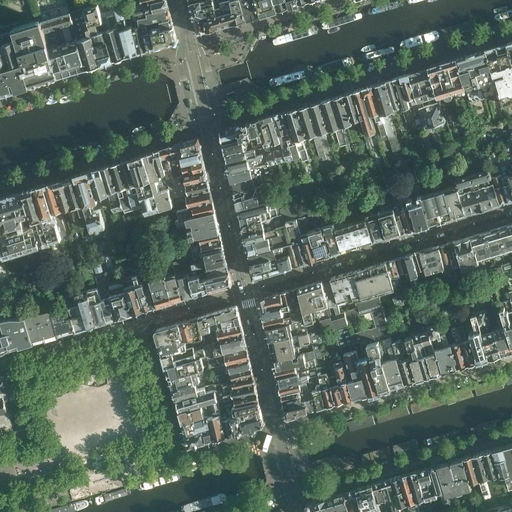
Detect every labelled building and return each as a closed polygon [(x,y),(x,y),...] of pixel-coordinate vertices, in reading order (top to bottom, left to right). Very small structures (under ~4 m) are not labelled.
[(4,0),(0,0),(0,93),(2,92),(16,88),(39,81),(58,75),(48,40),(46,33),(42,21),(13,30),(4,0)] [(169,6),(167,0),(154,0),(143,3),(132,6),(134,14),(146,11),(169,6)] [(214,4),(213,0),(198,0),(191,2),(192,9),(214,4)] [(233,10),(230,0),(222,0),(223,2),(214,4),(192,9),(194,18),(204,16),(216,14),(217,15),(233,10)] [(232,23),(247,18),(241,0),(230,0),(233,10),(217,15),(216,14),(204,16),(207,31),(207,30),(207,31),(217,28),(217,27),(232,23)] [(278,9),(274,0),(241,0),(247,18),(261,14),(278,9)] [(290,5),(287,0),(274,0),(278,9),(290,5)] [(369,12),(370,12),(372,13),(373,14),(374,14),(375,14),(377,14),(378,14),(403,6),(404,5),(405,4),(405,2),(405,1),(404,0),(393,0),(376,6),(374,6),(373,7),(372,7),(371,8),(371,9),(370,10),(369,11),(369,12)] [(114,59),(104,31),(106,30),(106,29),(99,31),(96,21),(103,19),(98,3),(70,11),(74,24),(87,67),(101,62),(114,59)] [(74,24),(70,11),(68,5),(59,8),(61,15),(51,18),(48,11),(40,13),(42,21),(46,33),(59,28),(74,24)] [(138,51),(132,25),(127,26),(121,5),(115,7),(115,6),(114,7),(115,13),(127,55),(138,51)] [(171,16),(169,6),(146,11),(146,16),(140,17),(141,22),(150,20),(160,18),(171,16)] [(497,21),(498,21),(511,16),(511,8),(496,13),(495,14),(495,15),(494,15),(494,16),(494,17),(494,18),(495,19),(496,20),(496,21),(497,21)] [(327,29),(363,18),(364,17),(364,16),(364,15),(364,14),(363,13),(362,13),(362,12),(361,12),(325,22),(324,23),(323,24),(323,25),(322,26),(323,27),(323,28),(324,29),(325,29),(326,29),(327,29)] [(127,55),(115,13),(107,16),(110,28),(106,29),(106,30),(104,31),(114,59),(127,55)] [(173,25),(171,16),(160,18),(163,28),(173,25)] [(198,33),(207,31),(204,16),(194,18),(198,33)] [(177,38),(173,25),(163,28),(160,18),(150,20),(157,46),(162,44),(175,40),(177,38)] [(442,29),(445,39),(478,30),(475,19),(442,29)] [(157,46),(150,20),(141,22),(147,48),(157,46)] [(147,48),(141,22),(132,25),(138,51),(147,48)] [(87,67),(74,24),(59,28),(64,43),(67,53),(73,71),(87,67)] [(273,39),(273,40),(273,41),(273,43),(274,44),(275,45),(276,45),(277,46),(279,45),(312,35),(314,35),(315,34),(316,33),(318,32),(319,31),(319,30),(320,29),(321,28),(318,27),(317,27),(316,26),(314,26),(313,26),(311,26),(309,27),(276,37),(275,38),(274,39),(273,39)] [(401,45),(402,46),(404,46),(405,47),(406,47),(407,47),(408,47),(410,46),(435,39),(436,39),(437,38),(437,37),(438,36),(437,35),(437,34),(436,32),(435,32),(434,32),(433,32),(408,39),(406,40),(405,40),(404,41),(403,42),(402,43),(401,45)] [(58,75),(73,71),(67,53),(62,54),(56,37),(48,40),(58,75)] [(222,42),(213,43),(215,54),(223,53),(222,42)] [(511,100),(511,58),(507,43),(486,50),(497,88),(503,103),(511,100)] [(359,60),(360,60),(361,61),(362,61),(363,61),(364,61),(366,62),(367,61),(368,61),(394,53),(396,52),(397,52),(397,51),(397,49),(397,48),(396,47),(395,46),(395,45),(393,45),(392,45),(366,53),(365,53),(364,54),(362,55),(361,56),(361,57),(359,59),(359,60)] [(497,88),(486,50),(485,50),(477,53),(477,52),(466,55),(466,56),(458,58),(457,58),(465,85),(470,102),(485,98),(483,92),(497,88)] [(465,85),(457,58),(429,67),(437,94),(445,92),(446,96),(449,97),(450,96),(452,94),(451,90),(465,85)] [(347,60),(344,60),(317,68),(319,75),(346,67),(349,66),(351,65),(352,64),(352,63),(353,63),(353,62),(353,61),(352,60),(350,60),(349,59),(347,60)] [(445,120),(437,94),(429,67),(428,67),(428,68),(425,68),(424,68),(424,69),(419,70),(414,72),(413,72),(410,73),(409,73),(425,126),(445,120)] [(268,82),(269,82),(270,83),(271,84),(272,84),(274,84),(275,84),(276,84),(278,84),(308,77),(309,77),(310,76),(311,75),(311,73),(311,72),(310,71),(309,69),(307,69),(306,69),(276,76),(275,76),(273,77),(272,77),(271,78),(270,79),(268,81),(268,82)] [(425,126),(409,73),(400,76),(407,98),(411,97),(412,102),(415,112),(411,113),(412,115),(416,130),(425,127),(425,126)] [(412,115),(411,113),(407,98),(400,76),(393,78),(401,105),(402,108),(405,107),(408,117),(412,115)] [(322,84),(321,79),(320,77),(313,79),(315,86),(322,84)] [(401,105),(393,78),(386,80),(394,107),(401,105)] [(391,109),(394,108),(394,107),(386,80),(372,84),(387,134),(388,138),(394,136),(388,114),(392,113),(391,109)] [(387,134),(372,84),(363,87),(371,114),(375,113),(377,118),(376,118),(381,135),(387,134)] [(371,114),(363,87),(353,90),(362,122),(371,149),(373,148),(368,133),(371,132),(371,130),(376,129),(371,114)] [(362,122),(353,90),(344,93),(351,120),(356,118),(361,135),(364,134),(369,149),(371,149),(362,122)] [(238,97),(242,96),(241,92),(237,93),(236,92),(227,94),(230,102),(238,99),(238,97)] [(346,123),(352,121),(351,120),(344,93),(332,97),(348,151),(349,152),(351,151),(348,142),(352,141),(346,123)] [(348,151),(332,97),(321,100),(330,129),(334,127),(342,153),(348,151)] [(330,129),(321,100),(310,104),(324,152),(329,150),(323,130),(330,129)] [(324,152),(310,104),(298,107),(307,135),(313,133),(315,139),(314,140),(318,154),(324,152)] [(300,137),(307,135),(298,107),(287,110),(302,160),(303,164),(309,162),(303,140),(301,141),(300,137)] [(302,160),(287,110),(280,113),(286,132),(290,130),(292,137),(288,138),(294,157),(298,156),(299,160),(302,160)] [(294,157),(288,138),(286,132),(280,113),(273,115),(286,159),(294,157)] [(286,159),(273,115),(265,117),(278,161),(286,159)] [(278,161),(265,117),(257,120),(263,139),(264,143),(266,152),(269,162),(270,164),(278,161)] [(263,139),(257,120),(248,122),(251,136),(254,145),(259,144),(258,140),(263,139)] [(251,136),(248,122),(238,125),(241,138),(251,136)] [(241,138),(238,125),(226,129),(223,130),(223,131),(221,133),(223,143),(241,138)] [(251,136),(241,138),(223,143),(225,152),(254,145),(251,136)] [(201,148),(199,137),(197,138),(182,142),(185,152),(201,148)] [(185,152),(182,142),(171,146),(173,155),(185,152)] [(227,161),(266,152),(264,143),(259,144),(254,145),(225,152),(227,161)] [(173,155),(171,146),(160,149),(162,157),(173,155)] [(204,159),(201,148),(185,152),(173,155),(162,157),(164,168),(173,166),(204,159)] [(164,168),(162,157),(160,149),(154,151),(160,174),(165,173),(164,168)] [(172,204),(168,185),(158,188),(155,179),(160,177),(160,174),(154,151),(144,154),(159,208),(172,204)] [(269,162),(266,152),(227,161),(230,171),(269,162)] [(159,208),(144,154),(130,158),(137,182),(139,189),(143,202),(146,212),(156,209),(158,213),(161,212),(159,208)] [(137,182),(130,158),(120,161),(133,205),(143,202),(139,189),(133,190),(131,184),(137,182)] [(206,169),(204,159),(173,166),(174,170),(183,169),(184,174),(206,169)] [(133,205),(120,161),(111,164),(123,207),(133,205)] [(232,182),(260,175),(272,172),(270,164),(269,162),(230,171),(232,181),(232,182)] [(500,203),(491,173),(487,162),(460,170),(462,175),(454,177),(457,184),(466,213),(467,213),(480,209),(488,207),(500,203)] [(123,207),(111,164),(101,167),(109,192),(114,210),(123,207)] [(430,173),(427,165),(413,169),(415,177),(430,173)] [(109,192),(101,167),(89,171),(96,196),(109,192)] [(319,175),(316,167),(305,170),(307,178),(319,175)] [(215,210),(210,188),(208,178),(206,168),(206,169),(184,174),(166,178),(168,185),(172,204),(173,209),(177,209),(179,218),(215,210)] [(508,201),(502,184),(504,183),(500,170),(491,173),(500,203),(501,203),(508,201)] [(98,233),(101,232),(101,231),(103,226),(105,226),(96,196),(89,171),(75,175),(86,212),(92,230),(93,229),(98,232),(98,233)] [(86,212),(75,175),(65,178),(74,206),(78,205),(81,213),(86,212)] [(262,184),(260,175),(232,182),(233,182),(235,192),(262,184)] [(511,199),(511,185),(509,177),(505,178),(507,183),(504,183),(502,184),(508,201),(511,199)] [(74,206),(65,178),(55,181),(63,209),(68,207),(73,225),(79,223),(74,206)] [(419,188),(417,180),(402,184),(405,193),(419,188)] [(63,209),(55,181),(45,184),(53,214),(56,224),(57,227),(63,225),(62,222),(64,221),(62,215),(61,215),(59,214),(58,210),(63,209)] [(454,217),(445,188),(444,188),(442,181),(432,184),(434,191),(433,191),(442,220),(454,217)] [(265,192),(264,187),(269,185),(268,182),(262,184),(235,192),(237,200),(237,201),(265,192)] [(53,214),(45,184),(33,188),(51,243),(60,240),(57,227),(56,224),(52,225),(51,221),(49,221),(48,216),(53,214)] [(405,193),(402,184),(393,187),(396,196),(405,193)] [(466,213),(457,184),(445,188),(454,217),(466,213)] [(396,196),(393,187),(383,190),(386,198),(390,197),(396,196)] [(51,243),(33,188),(23,191),(30,214),(32,220),(39,218),(38,219),(38,221),(38,223),(39,228),(35,230),(37,236),(39,246),(51,243)] [(274,199),(278,198),(276,190),(265,192),(237,201),(239,208),(274,199)] [(386,198),(383,190),(374,193),(376,201),(386,198)] [(39,246),(37,236),(35,230),(34,226),(24,229),(20,217),(30,214),(23,191),(14,194),(13,194),(0,197),(0,242),(4,257),(39,246)] [(442,220),(433,191),(421,195),(430,224),(442,220)] [(376,201),(374,193),(362,196),(365,205),(376,202),(376,201)] [(300,202),(297,195),(289,197),(291,205),(300,202)] [(430,224),(421,195),(417,196),(418,200),(416,200),(423,226),(430,224)] [(365,205),(362,196),(350,200),(353,209),(362,206),(365,205)] [(402,233),(393,205),(390,197),(386,198),(376,201),(376,202),(378,210),(387,237),(402,233)] [(423,226),(416,200),(413,201),(412,198),(407,199),(409,203),(416,229),(423,226)] [(241,217),(276,208),(280,207),(278,201),(274,202),(274,199),(239,208),(241,217)] [(343,212),(340,203),(328,206),(331,215),(343,212)] [(416,229),(409,203),(401,206),(403,211),(409,231),(416,229)] [(331,215),(328,206),(328,204),(316,208),(320,218),(331,254),(342,251),(336,229),(331,215)] [(409,231),(403,211),(400,212),(397,204),(393,205),(402,233),(409,231)] [(242,225),(278,215),(276,208),(241,217),(240,217),(242,225)] [(215,210),(179,218),(176,219),(180,239),(192,236),(220,230),(215,210)] [(378,210),(365,215),(367,220),(373,241),(387,237),(378,210)] [(301,235),(298,226),(306,224),(306,223),(303,213),(285,219),(286,224),(272,228),(271,225),(264,227),(244,233),(246,241),(249,253),(288,243),(288,244),(295,242),(295,241),(303,240),(301,235)] [(265,224),(276,221),(275,219),(282,217),(281,214),(278,215),(242,225),(244,233),(264,227),(263,224),(265,224)] [(331,254),(320,218),(306,223),(306,224),(309,232),(317,258),(331,254)] [(373,241),(367,220),(352,224),(359,246),(373,241)] [(511,223),(499,227),(506,250),(511,248),(511,223)] [(359,246),(352,224),(336,229),(342,251),(359,246)] [(506,250),(499,227),(471,235),(478,258),(506,250)] [(222,239),(220,230),(192,236),(194,243),(190,243),(191,246),(194,245),(200,244),(222,239)] [(317,258),(309,232),(301,235),(303,240),(303,239),(304,243),(309,260),(317,258)] [(478,258),(471,235),(455,241),(462,265),(465,276),(466,275),(467,277),(482,272),(478,258)] [(224,246),(222,239),(200,244),(201,251),(224,246)] [(462,265),(455,241),(447,243),(454,267),(462,265)] [(301,263),(296,246),(295,242),(288,244),(290,251),(290,253),(293,265),(301,263)] [(279,254),(279,251),(281,250),(282,253),(290,251),(288,244),(288,243),(249,253),(251,262),(269,257),(279,254)] [(309,260),(304,243),(296,246),(301,263),(309,260)] [(458,279),(454,267),(447,243),(439,245),(446,268),(450,282),(437,285),(443,308),(461,303),(454,280),(458,279)] [(196,252),(194,245),(191,246),(182,248),(183,255),(196,252)] [(446,268),(439,245),(420,251),(413,253),(419,275),(426,273),(426,274),(432,272),(432,270),(439,268),(440,270),(446,268)] [(201,251),(196,252),(183,255),(184,260),(176,262),(176,264),(173,265),(176,273),(179,272),(177,268),(190,264),(191,268),(205,265),(205,267),(227,263),(224,246),(201,251)] [(293,265),(290,253),(277,257),(279,263),(281,269),(293,265)] [(419,275),(413,253),(405,255),(416,292),(419,291),(415,276),(419,275)] [(416,292),(405,255),(395,258),(401,277),(405,276),(410,293),(416,292)] [(267,267),(279,263),(277,257),(269,259),(269,257),(251,262),(253,270),(267,267)] [(401,277),(395,258),(387,261),(394,286),(395,288),(399,286),(398,281),(401,280),(401,277)] [(150,265),(148,259),(139,262),(140,268),(147,266),(150,265)] [(394,286),(387,261),(371,265),(378,290),(394,286)] [(140,268),(139,262),(131,264),(132,268),(133,270),(140,268)] [(165,273),(163,268),(161,262),(150,265),(147,266),(149,274),(153,286),(154,287),(159,305),(173,300),(166,278),(165,273)] [(511,262),(502,265),(503,266),(504,272),(511,299),(511,262)] [(227,263),(205,267),(198,269),(199,274),(200,278),(207,276),(229,271),(227,263)] [(281,269),(279,263),(267,267),(269,273),(281,269)] [(177,276),(176,273),(173,265),(163,268),(165,273),(170,271),(171,276),(166,278),(173,300),(183,297),(177,276)] [(378,290),(371,265),(354,270),(362,295),(364,300),(380,295),(378,290)] [(504,272),(503,266),(494,269),(496,275),(504,272)] [(267,267),(253,270),(254,275),(256,276),(269,273),(267,267)] [(145,309),(133,270),(132,268),(121,271),(122,274),(134,313),(145,309)] [(152,307),(146,288),(145,283),(141,284),(138,276),(142,275),(140,268),(133,270),(145,309),(152,307)] [(210,290),(207,276),(200,278),(199,274),(195,275),(193,270),(187,272),(188,274),(193,294),(210,290)] [(362,295),(354,270),(331,277),(338,302),(346,300),(345,297),(348,296),(350,301),(355,299),(354,297),(362,295)] [(232,283),(229,271),(207,276),(210,290),(232,283)] [(134,313),(122,274),(106,278),(105,274),(95,277),(98,288),(102,299),(110,297),(112,301),(111,302),(116,318),(134,313)] [(159,305),(154,287),(153,286),(149,274),(145,275),(149,287),(146,288),(152,307),(159,305)] [(193,294),(188,274),(177,276),(183,297),(193,294)] [(338,302),(331,277),(330,277),(322,279),(322,280),(333,314),(341,312),(338,302)] [(333,314),(322,280),(298,287),(301,300),(306,318),(306,322),(314,320),(321,318),(333,314)] [(301,300),(298,287),(290,290),(293,302),(301,300)] [(108,320),(102,299),(98,288),(88,291),(98,323),(108,320)] [(293,302),(290,290),(281,292),(284,303),(284,304),(290,302),(293,302)] [(98,323),(88,291),(78,293),(81,303),(88,326),(98,323)] [(284,303),(281,292),(259,298),(261,308),(284,303)] [(389,360),(386,350),(383,340),(378,341),(376,337),(381,336),(382,339),(392,336),(380,295),(364,300),(356,302),(357,307),(344,311),(349,328),(354,343),(359,342),(363,356),(368,355),(369,357),(371,357),(381,390),(391,386),(384,361),(389,360)] [(405,304),(403,295),(395,298),(397,306),(405,304)] [(116,318),(111,302),(112,301),(110,297),(102,299),(108,320),(116,318)] [(0,317),(20,311),(17,302),(0,306),(0,317)] [(284,313),(283,309),(291,307),(290,302),(284,304),(284,303),(261,308),(264,318),(284,313)] [(88,326),(81,303),(75,305),(77,312),(73,314),(73,315),(77,329),(78,329),(88,326)] [(247,346),(238,306),(237,304),(199,316),(199,317),(203,334),(203,335),(205,341),(203,342),(206,354),(206,356),(207,356),(247,346)] [(511,324),(511,321),(511,320),(511,304),(508,306),(509,311),(507,311),(505,307),(501,308),(503,316),(511,346),(511,324)] [(59,335),(53,311),(52,306),(27,314),(27,315),(35,342),(59,335)] [(77,329),(73,315),(64,317),(61,309),(53,311),(59,335),(77,329)] [(501,354),(495,331),(490,332),(489,330),(492,329),(486,309),(476,311),(478,315),(489,358),(501,354)] [(293,321),(292,315),(285,317),(284,313),(264,318),(266,327),(293,321)] [(0,352),(35,342),(27,315),(22,316),(19,316),(15,317),(13,317),(10,318),(6,319),(2,320),(3,322),(0,323),(0,352)] [(477,361),(489,358),(478,315),(473,316),(476,329),(476,330),(476,332),(473,333),(473,335),(470,336),(471,339),(477,361)] [(511,346),(503,316),(498,317),(501,329),(495,331),(501,354),(511,350),(511,346)] [(203,334),(199,317),(180,322),(184,335),(185,336),(186,342),(187,346),(203,342),(205,341),(203,335),(203,334)] [(309,331),(306,322),(306,318),(293,321),(266,327),(269,339),(309,331)] [(327,338),(321,318),(314,320),(318,335),(321,334),(323,339),(327,338)] [(321,347),(318,335),(314,320),(306,322),(309,331),(311,341),(313,350),(300,353),(273,360),(275,368),(308,360),(315,358),(316,361),(324,358),(321,347)] [(184,335),(180,322),(158,329),(157,329),(157,330),(157,331),(156,331),(160,342),(180,336),(181,337),(185,336),(184,335)] [(468,364),(458,327),(457,323),(452,324),(457,343),(453,344),(459,366),(468,364)] [(450,369),(441,336),(438,324),(429,326),(430,331),(422,334),(433,374),(441,371),(450,369)] [(477,361),(471,339),(468,340),(464,325),(458,327),(468,364),(477,361)] [(369,393),(359,360),(356,350),(349,328),(335,332),(342,355),(344,354),(348,370),(350,371),(353,370),(354,373),(346,375),(347,377),(349,380),(354,397),(369,393)] [(300,353),(298,344),(311,341),(309,331),(269,339),(273,360),(300,353)] [(433,374),(422,334),(417,335),(415,331),(413,332),(425,376),(433,374)] [(425,376),(413,332),(410,332),(412,337),(406,338),(411,357),(417,379),(425,376)] [(417,379),(411,357),(408,358),(403,339),(399,340),(398,334),(392,336),(405,382),(417,379)] [(459,366),(453,344),(450,345),(447,335),(441,336),(450,369),(459,366)] [(187,346),(186,342),(182,343),(181,337),(180,336),(160,342),(163,353),(187,346)] [(405,382),(392,336),(382,339),(383,340),(386,350),(389,349),(392,359),(389,360),(384,361),(391,386),(405,382)] [(203,342),(187,346),(163,353),(166,365),(206,354),(203,342)] [(345,400),(335,368),(328,345),(321,347),(324,358),(326,364),(336,403),(345,400)] [(250,358),(247,346),(207,356),(208,362),(208,363),(208,366),(209,368),(229,363),(250,358)] [(207,367),(206,363),(202,364),(200,356),(166,366),(170,377),(201,368),(207,367)] [(371,357),(369,357),(359,360),(369,393),(381,390),(371,357)] [(252,367),(251,365),(250,359),(250,358),(229,363),(230,367),(223,369),(224,373),(252,367)] [(298,371),(297,368),(310,365),(308,360),(275,368),(277,376),(298,371)] [(336,403),(326,364),(317,367),(319,375),(321,383),(326,405),(336,403)] [(354,397),(349,380),(347,377),(342,378),(340,371),(345,370),(344,366),(335,368),(345,400),(354,397)] [(252,367),(224,373),(217,375),(217,377),(219,377),(219,380),(232,377),(233,380),(253,375),(252,367)] [(310,377),(319,375),(317,367),(298,371),(277,376),(277,377),(279,385),(299,380),(310,377)] [(199,381),(198,375),(203,374),(201,368),(170,377),(173,388),(199,381)] [(0,386),(16,382),(13,373),(0,376),(0,386)] [(257,391),(253,375),(233,380),(214,385),(215,388),(215,391),(224,389),(224,390),(226,389),(227,394),(222,396),(223,400),(257,391)] [(321,383),(319,375),(310,377),(312,386),(317,384),(321,383)] [(472,386),(475,395),(501,387),(498,378),(472,386)] [(206,391),(215,388),(214,385),(197,389),(196,385),(205,382),(204,380),(199,381),(173,388),(176,400),(206,392),(206,391)] [(307,387),(306,383),(300,384),(299,380),(279,385),(281,393),(303,388),(307,387)] [(9,412),(5,401),(20,396),(16,382),(0,386),(0,423),(4,435),(5,435),(13,432),(11,426),(12,426),(9,412)] [(326,405),(321,383),(317,384),(318,388),(313,390),(317,408),(326,405)] [(446,393),(449,405),(475,398),(471,386),(446,393)] [(317,408),(313,390),(309,391),(307,387),(303,388),(304,392),(305,399),(306,403),(308,411),(317,408)] [(218,401),(215,391),(215,388),(206,391),(206,392),(176,400),(179,411),(202,405),(211,403),(218,401)] [(301,396),(300,392),(304,392),(303,388),(281,393),(283,401),(301,396)] [(236,405),(259,400),(257,391),(223,400),(218,401),(220,409),(236,405)] [(411,404),(414,414),(447,404),(444,394),(411,404)] [(306,403),(305,399),(302,400),(301,396),(283,401),(284,408),(306,403)] [(239,413),(261,408),(259,400),(236,405),(236,409),(221,413),(222,417),(228,416),(230,415),(231,416),(233,415),(239,413)] [(221,413),(220,409),(218,401),(211,403),(211,405),(205,406),(207,416),(210,427),(213,438),(226,435),(222,417),(221,413)] [(308,411),(306,403),(284,408),(286,416),(289,417),(308,411)] [(205,416),(202,405),(179,411),(183,422),(205,416)] [(380,414),(382,422),(409,415),(407,406),(380,414)] [(262,415),(261,408),(239,413),(241,421),(262,415)] [(239,431),(237,422),(241,421),(239,413),(233,415),(233,418),(231,418),(235,432),(239,431)] [(263,425),(264,422),(262,415),(241,421),(237,422),(239,431),(263,424),(263,425)] [(210,427),(207,416),(205,416),(183,422),(186,434),(202,429),(210,427)] [(235,432),(231,418),(229,419),(228,416),(222,417),(226,435),(235,432)] [(376,425),(373,416),(350,423),(352,432),(376,425)] [(497,418),(494,418),(466,427),(468,433),(496,425),(499,424),(501,423),(502,422),(502,421),(503,420),(503,419),(502,419),(501,418),(500,418),(499,418),(497,418)] [(213,438),(210,427),(202,429),(206,441),(214,439),(213,438)] [(206,441),(202,429),(186,434),(189,446),(206,441)] [(424,439),(424,440),(424,442),(425,443),(426,444),(428,445),(429,444),(455,438),(456,437),(457,437),(458,436),(459,435),(460,434),(461,433),(462,432),(460,430),(459,430),(458,430),(457,430),(455,429),(454,430),(453,430),(427,437),(426,437),(425,438),(424,439)] [(418,447),(415,437),(391,444),(394,454),(418,447)] [(511,442),(503,445),(511,473),(511,442)] [(511,473),(503,445),(493,448),(502,479),(507,477),(509,486),(511,484),(511,473)] [(502,479),(493,448),(483,451),(490,475),(492,481),(502,479)] [(389,456),(387,449),(361,457),(363,464),(389,456)] [(490,475),(483,451),(473,454),(484,490),(486,497),(491,496),(487,481),(484,480),(483,477),(490,475)] [(484,490),(473,454),(463,457),(470,481),(474,480),(478,492),(484,490)] [(209,473),(210,473),(244,464),(242,456),(207,464),(206,465),(205,466),(204,467),(204,468),(204,469),(204,470),(205,471),(205,472),(206,472),(207,473),(208,473),(209,473)] [(470,481),(463,457),(462,457),(463,457),(451,460),(452,463),(450,464),(449,461),(437,464),(446,494),(447,494),(472,487),(470,481)] [(446,494),(437,464),(429,467),(436,491),(439,490),(444,505),(449,503),(447,494),(446,494)] [(437,495),(436,491),(429,467),(417,470),(425,498),(437,495)] [(428,511),(425,498),(417,470),(400,475),(408,506),(409,511),(428,511)] [(142,495),(143,495),(176,486),(177,485),(178,485),(179,484),(180,484),(181,483),(181,482),(182,481),(182,480),(182,479),(182,478),(181,477),(180,477),(179,476),(178,476),(177,475),(176,475),(174,475),(173,475),(141,484),(140,484),(139,484),(138,485),(137,486),(137,487),(136,488),(136,489),(136,490),(136,491),(137,492),(137,493),(138,494),(139,494),(139,495),(140,495),(141,495),(142,495)] [(408,506),(400,475),(391,478),(397,500),(391,501),(392,505),(393,511),(400,511),(400,509),(399,508),(408,506)] [(397,500),(391,478),(382,480),(387,500),(385,503),(391,501),(397,500)] [(387,500),(382,480),(373,483),(377,500),(378,500),(381,509),(384,508),(383,506),(385,503),(387,500)] [(378,500),(377,500),(373,483),(357,488),(363,511),(381,511),(381,509),(378,500)] [(102,504),(133,495),(134,494),(134,493),(135,492),(135,491),(134,490),(134,489),(134,488),(133,488),(132,487),(131,487),(99,496),(99,497),(98,497),(98,498),(98,499),(98,500),(98,501),(99,502),(99,503),(100,503),(100,504),(101,504),(102,504)] [(363,511),(357,488),(344,492),(348,507),(324,511),(363,511)] [(324,511),(348,507),(344,492),(336,495),(335,494),(308,502),(307,505),(307,506),(308,506),(308,511),(324,511)] [(195,511),(213,506),(214,506),(214,505),(215,504),(215,503),(215,502),(214,501),(214,500),(213,500),(213,499),(212,499),(211,498),(173,510),(173,511),(172,511),(195,511)] [(71,511),(87,507),(88,507),(88,506),(89,506),(89,505),(89,504),(89,503),(89,502),(88,501),(87,500),(86,500),(85,500),(47,511),(46,511),(45,511),(44,511),(71,511)] [(511,511),(511,505),(509,506),(508,503),(498,506),(494,507),(495,511),(511,511)]
